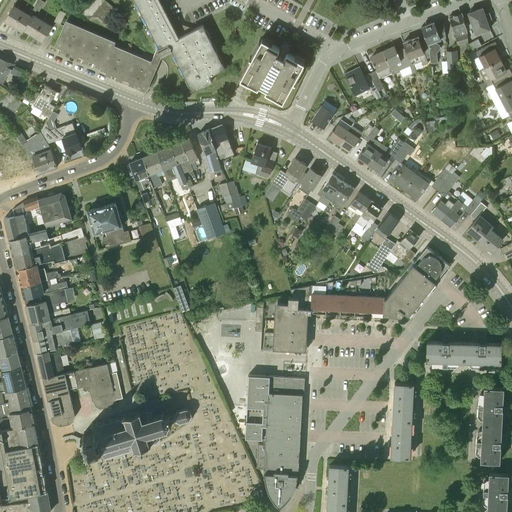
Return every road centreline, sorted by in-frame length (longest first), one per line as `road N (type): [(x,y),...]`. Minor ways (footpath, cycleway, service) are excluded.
road 1 (unclassified): [(306,511),(315,452),(444,288),(477,325)]
road 2 (tertiary): [(511,308),(473,260),(289,130)]
road 3 (residential): [(0,244),(44,416),(58,511)]
road 4 (residential): [(135,101),(113,152),(0,198)]
road 5 (tertiary): [(135,101),(0,47)]
road 6 (residential): [(336,51),(468,0)]
